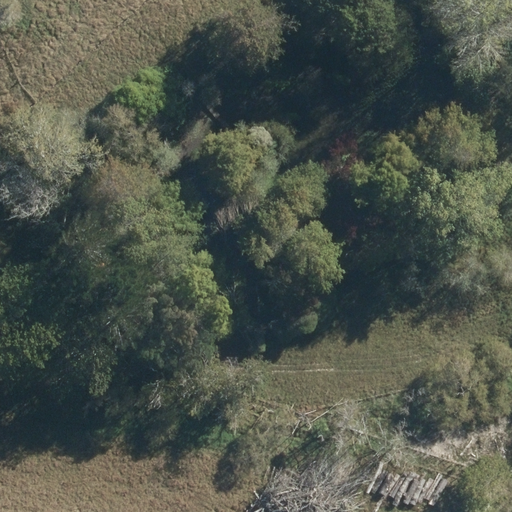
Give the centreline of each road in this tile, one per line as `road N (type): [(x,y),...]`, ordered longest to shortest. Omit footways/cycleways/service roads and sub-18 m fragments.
road 1 (unknown): [(511,262),(238,511)]
road 2 (unknown): [(198,0),(61,90),(0,147)]
road 3 (unknown): [(511,175),(396,0)]
